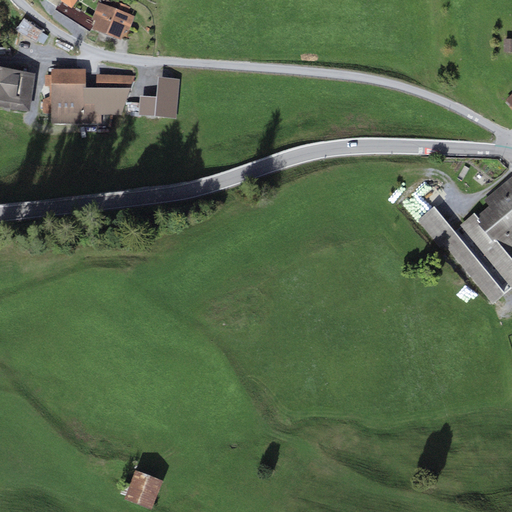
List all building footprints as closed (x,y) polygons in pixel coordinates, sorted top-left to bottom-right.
[(58,10),(63,2),(59,0),(42,0),(58,10)] [(91,18),(63,2),(58,10),(56,13),(84,29),(91,18)] [(113,10),(99,5),(92,23),(97,26),(93,34),(121,45),(125,32),(130,33),(135,19),(128,16),(130,9),(115,3),(113,10)] [(47,37),(24,22),(16,33),(39,49),(47,37)] [(36,74),(0,68),(0,107),(30,112),(36,74)] [(84,71),(53,70),(52,123),(101,124),(102,116),(121,116),(135,77),(97,76),(97,89),(84,89),(84,71)] [(180,80),(159,77),(155,116),(176,118),(180,80)] [(488,208),(477,217),(474,213),(460,226),(511,288),(511,287),(511,259),(509,256),(511,253),(511,176),(483,201),(488,208)] [(434,207),(417,220),(440,247),(444,244),(493,303),(505,293),(434,207)] [(163,482),(136,471),(125,499),(153,509),(163,482)]
